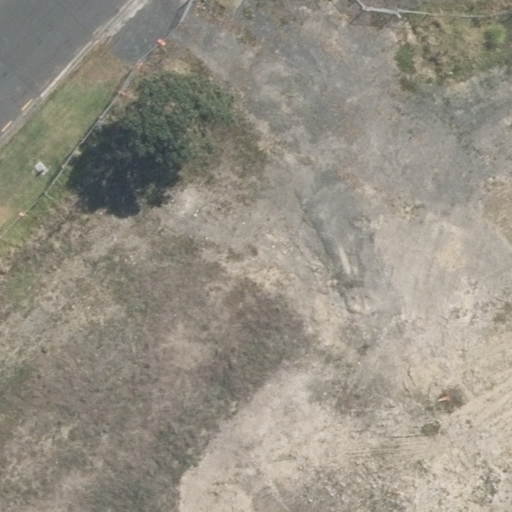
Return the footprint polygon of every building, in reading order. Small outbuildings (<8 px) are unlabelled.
[(182,192),(165,176),(102,240),(131,268),(120,280),(243,403),(344,301),(208,166),(182,192)] [(511,422),(487,449),(511,471),(511,422)] [(405,484),(434,511),(484,511),(429,459),(405,484)] [(434,511),(405,484),(379,511),(380,511),(434,511)] [(0,511),(129,511),(103,501),(59,491),(13,490),(0,491),(0,511)]
